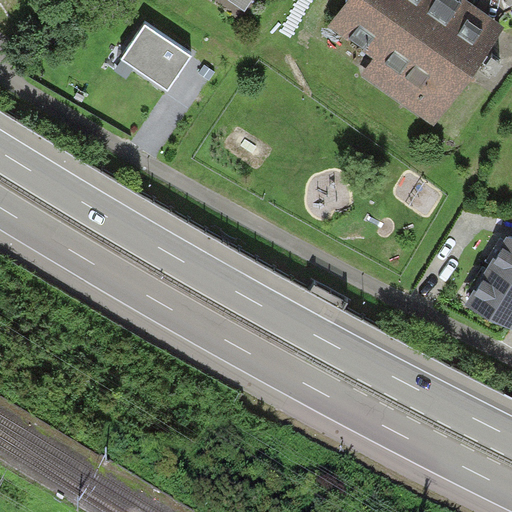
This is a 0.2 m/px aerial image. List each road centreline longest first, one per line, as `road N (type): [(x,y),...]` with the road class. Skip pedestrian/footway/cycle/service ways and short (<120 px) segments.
road 1 (motorway): [(511,436),(271,309),(0,150)]
road 2 (motorway): [(0,207),(258,357),(511,490)]
road 3 (residential): [(511,356),(287,241),(0,74)]
